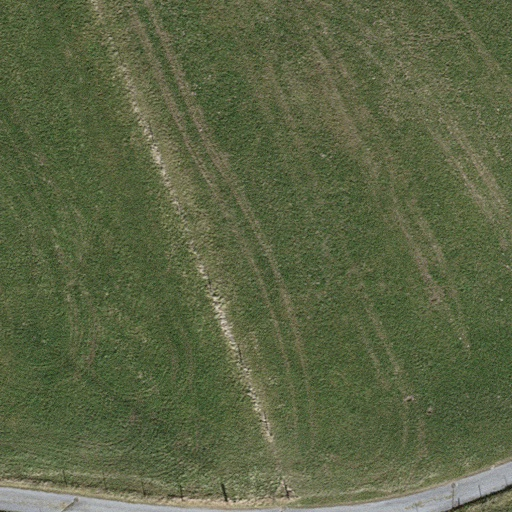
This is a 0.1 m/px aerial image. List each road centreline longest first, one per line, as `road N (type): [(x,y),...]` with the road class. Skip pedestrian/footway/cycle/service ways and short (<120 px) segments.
road 1 (track): [(511,474),(370,511)]
road 2 (track): [(120,511),(0,496)]
